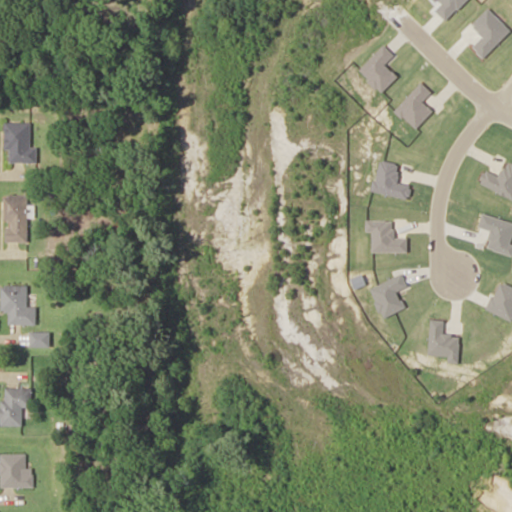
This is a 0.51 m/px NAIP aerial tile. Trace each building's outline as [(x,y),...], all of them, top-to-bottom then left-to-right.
[(7,123),(7,150),(12,150),(12,162),(39,162),(39,148),(32,148),(32,123),(7,123)] [(7,196),(7,242),(29,242),(29,196),(7,196)] [(29,286),(3,286),(3,312),(11,312),(11,325),(38,325),(38,308),(29,308),(29,286)] [(34,389),(4,389),(4,427),(24,427),(24,408),(33,408),(34,389)] [(28,455),(1,455),(1,488),(35,488),(35,468),(28,468),(28,455)]
